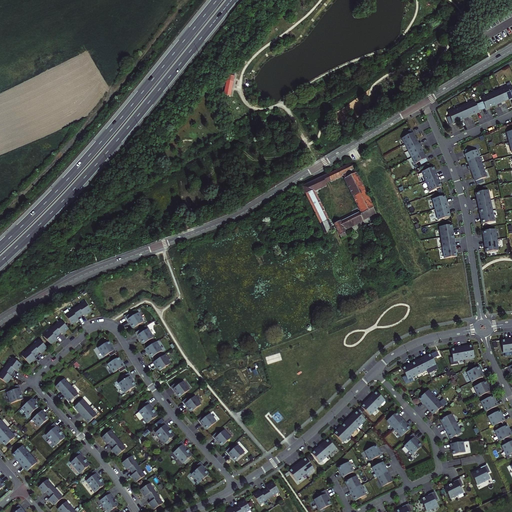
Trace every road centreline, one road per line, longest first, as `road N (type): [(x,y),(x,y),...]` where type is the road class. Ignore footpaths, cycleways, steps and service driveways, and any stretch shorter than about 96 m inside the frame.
road 1 (unclassified): [(0,323),(69,281),(242,215),(423,102)]
road 2 (residential): [(136,511),(35,382),(98,325),(116,330),(172,415),(237,486)]
road 3 (trunk): [(0,262),(96,164),(231,0)]
road 4 (trunk): [(216,0),(91,153),(0,246)]
road 5 (track): [(0,215),(113,92),(175,14),(177,0)]
road 6 (residential): [(374,370),(432,436),(438,469),(358,511)]
road 7 (residential): [(442,145),(462,198),(482,321)]
road 8 (residential): [(273,462),(374,370)]
